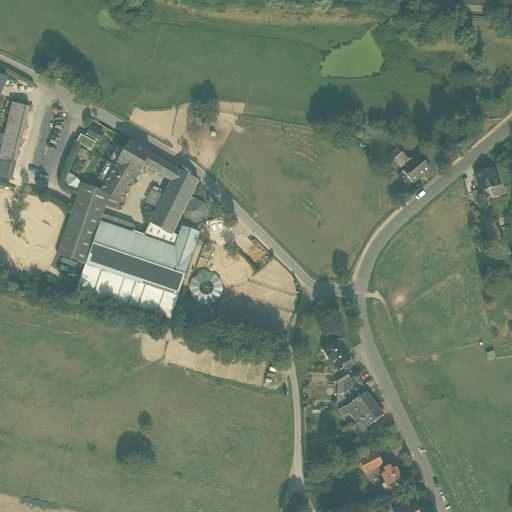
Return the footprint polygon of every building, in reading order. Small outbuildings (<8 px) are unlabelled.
[(511,20),(511,4),(503,3),(502,20),(511,20)] [(12,103),(0,152),(0,177),(12,180),(15,165),(30,107),(12,103)] [(103,134),(91,127),(87,134),(99,141),(103,134)] [(73,157),(78,144),(73,142),(68,155),(73,157)] [(129,142),(117,163),(138,175),(144,166),(151,154),(129,142)] [(393,159),(413,183),(430,169),(419,156),(413,161),(412,160),(409,159),(408,160),(401,152),(393,159)] [(144,166),(163,177),(170,165),(151,154),(144,166)] [(98,178),(105,183),(114,167),(106,162),(98,178)] [(138,175),(117,163),(114,167),(105,183),(100,191),(120,203),(121,203),(138,175)] [(163,177),(170,181),(176,169),(170,165),(163,177)] [(480,190),(492,187),(500,184),(495,168),(475,174),(480,190)] [(172,235),(183,211),(188,203),(198,181),(176,169),(170,181),(150,223),(172,235)] [(63,182),(75,188),(79,179),(68,173),(63,182)] [(81,184),(77,196),(105,206),(116,210),(120,203),(100,191),(97,189),(81,184)] [(502,193),(500,184),(492,187),(495,195),(502,193)] [(471,193),(475,204),(480,202),(477,191),(471,193)] [(57,255),(85,265),(100,222),(99,221),(101,216),(105,206),(77,196),(57,255)] [(195,201),(188,203),(183,211),(186,219),(186,220),(193,223),(194,223),(201,221),(202,220),(206,213),(206,212),(203,205),(203,204),(196,201),(195,201)] [(135,227),(101,216),(99,221),(100,222),(133,233),(135,227)] [(133,233),(100,222),(85,265),(177,296),(199,233),(182,227),(178,239),(175,248),(143,237),(133,233)] [(150,223),(143,237),(175,248),(178,239),(172,235),(150,223)] [(178,296),(177,296),(85,265),(76,293),(130,312),(132,306),(170,319),(178,296)] [(219,302),(217,272),(189,274),(191,304),(219,302)] [(324,349),(336,368),(341,365),(348,361),(348,360),(341,349),(342,349),(337,340),(324,349)] [(341,365),(345,371),(355,365),(351,358),(348,360),(348,361),(341,365)] [(338,377),(342,382),(350,377),(346,372),(338,377)] [(354,397),(356,400),(366,392),(366,393),(367,392),(358,375),(344,382),(348,390),(352,398),(354,397)] [(338,385),(337,395),(348,390),(344,382),(338,385)] [(348,426),(355,422),(369,411),(370,412),(377,406),(366,393),(366,392),(356,400),(353,402),(352,401),(352,402),(346,407),(345,408),(349,413),(342,418),(348,426)] [(383,415),(377,406),(370,412),(369,411),(355,422),(356,424),(362,431),(365,429),(383,415)] [(338,412),(342,418),(349,413),(345,408),(346,407),(338,412)] [(358,437),(362,441),(370,435),(365,429),(362,431),(356,424),(351,427),(358,437)] [(351,442),(355,446),(362,441),(358,437),(351,442)] [(321,453),(326,461),(335,455),(332,448),(321,453)] [(359,461),(365,474),(383,465),(376,452),(359,461)] [(396,467),(390,470),(385,473),(380,475),(385,483),(381,485),(386,494),(404,484),(396,467)] [(392,511),(418,511),(413,501),(392,511)]
